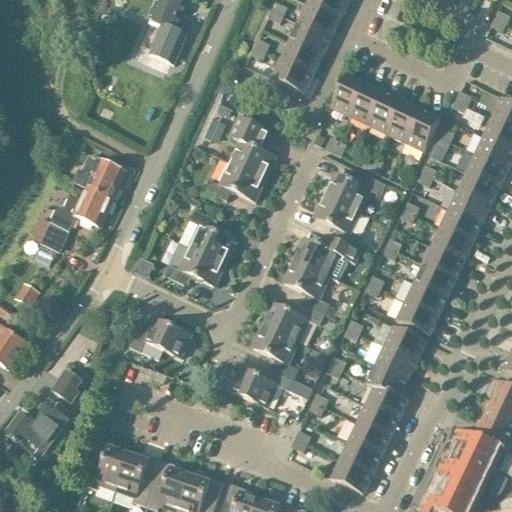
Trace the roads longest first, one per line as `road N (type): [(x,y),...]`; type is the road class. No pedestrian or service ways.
road 1 (residential): [(105,274),(227,331),(313,154)]
road 2 (unclassified): [(105,274),(229,0)]
road 3 (residential): [(373,511),(277,473),(247,442),(116,396)]
road 4 (residential): [(385,511),(511,260)]
road 5 (residential): [(0,423),(105,274)]
road 6 (residential): [(351,40),(315,111),(247,80)]
road 7 (residential): [(351,40),(453,85),(470,48)]
